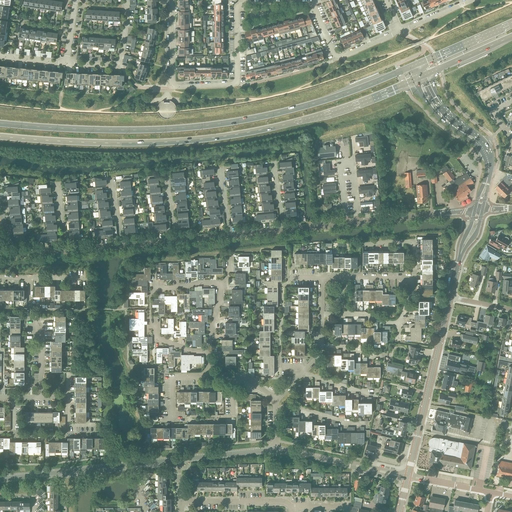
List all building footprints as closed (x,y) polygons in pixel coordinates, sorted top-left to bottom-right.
[(191,6),(191,0),(178,1),(178,4),(179,4),(179,7),(181,7),(181,10),(192,9),(192,6),(191,6)] [(428,10),(431,9),(427,0),(426,0),(422,2),(423,7),(424,7),(425,10),(428,9),(428,10)] [(427,0),(431,9),(434,7),(434,6),(436,5),(433,0),(427,0)] [(375,4),(373,1),(362,6),(364,11),(374,7),(373,4),(375,4)] [(62,3),(57,2),(55,11),(61,11),(62,7),(63,7),(64,3),(62,3)] [(409,9),(411,8),(409,3),(399,8),(400,10),(399,10),(400,13),(409,9)] [(1,6),(0,10),(0,11),(8,13),(9,7),(9,5),(5,4),(5,7),(1,6)] [(330,11),(331,12),(339,9),(337,4),(329,7),(329,9),(330,11)] [(155,9),(155,5),(148,5),(148,14),(157,14),(157,9),(155,9)] [(375,9),(374,7),(364,11),(366,16),(378,11),(376,8),(375,9)] [(178,15),(178,19),(191,19),(191,13),(192,13),(192,9),(181,10),(181,13),(179,13),(179,15),(178,15)] [(332,16),(333,17),(341,14),(339,9),(331,12),(331,13),(331,14),(332,16)] [(409,9),(400,13),(401,16),(403,15),(404,20),(408,19),(413,17),(409,9)] [(84,19),(92,20),(92,11),(87,10),(86,15),(84,15),(84,19)] [(379,14),(378,11),(366,16),(369,21),(379,16),(378,14),(379,14)] [(121,13),(114,12),(113,21),(119,21),(119,17),(121,17),(121,13)] [(157,14),(148,14),(148,23),(156,23),(156,20),(157,20),(157,14)] [(335,21),(335,22),(343,19),(341,14),(333,17),(334,19),(333,19),(334,21),(335,21)] [(307,16),(302,17),(305,25),(310,24),(312,32),(307,34),(308,38),(317,36),(308,16),(307,16)] [(380,18),(379,16),(369,21),(371,26),(382,21),(381,18),(380,18)] [(292,20),(294,28),(295,31),(300,29),(300,27),(297,18),(292,20)] [(191,28),(191,19),(178,19),(178,22),(179,22),(179,25),(181,25),(181,28),(191,28)] [(345,22),(343,19),(335,22),(336,23),(335,23),(336,26),(337,26),(337,27),(345,24),(344,22),(345,22)] [(287,21),(289,30),(290,32),(295,31),(294,28),(292,20),(287,21)] [(281,23),(284,31),(284,33),(290,32),(289,30),(287,21),(281,23)] [(382,21),(371,26),(369,27),(370,30),(374,28),(376,33),(381,31),(384,28),(382,24),(383,24),(382,21)] [(281,23),(276,24),(279,33),(279,35),(284,33),(284,31),(281,23)] [(148,28),(147,33),(156,35),(157,30),(153,29),(153,27),(149,26),(148,28)] [(178,33),(178,37),(191,37),(191,28),(181,28),(181,30),(179,31),(179,33),(178,33)] [(255,30),(258,41),(264,39),(263,37),(261,28),(255,30)] [(360,29),(355,32),(355,33),(359,40),(360,40),(360,41),(362,40),(362,39),(364,38),(360,29)] [(253,40),(252,40),(253,42),(258,41),(255,30),(250,31),(253,40)] [(352,30),(349,32),(350,34),(350,35),(354,43),(355,42),(355,43),(358,42),(358,41),(359,40),(355,33),(355,32),(354,31),(353,31),(352,30)] [(252,40),(253,40),(250,31),(247,32),(247,33),(246,33),(245,33),(246,55),(256,52),(255,48),(249,49),(248,44),(247,41),(252,40)] [(51,42),(56,43),(57,38),(58,38),(59,34),(52,33),(51,42)] [(144,40),(144,42),(153,44),(154,40),(155,41),(156,35),(147,33),(146,41),(144,40)] [(346,46),(349,45),(345,37),(344,34),(339,36),(339,39),(341,43),(342,43),(344,48),(346,47),(346,46)] [(352,43),(354,43),(350,35),(350,34),(345,37),(349,45),(350,44),(350,45),(352,44),(352,43)] [(181,43),(181,46),(188,46),(188,43),(191,43),(191,37),(178,37),(178,40),(179,40),(179,43),(181,43)] [(145,44),(143,51),(152,54),(153,54),(154,50),(153,50),(153,48),(152,48),(153,44),(144,42),(143,44),(145,44)] [(188,46),(181,46),(181,48),(179,49),(179,51),(178,51),(178,55),(191,55),(191,48),(188,48),(188,46)] [(315,51),(318,61),(321,60),(321,61),(324,60),(322,55),(323,55),(321,49),(315,51)] [(143,51),(141,60),(145,62),(148,63),(149,59),(150,59),(152,54),(143,51)] [(317,62),(318,61),(315,51),(310,52),(313,63),(314,63),(315,63),(317,62)] [(312,63),(313,63),(310,52),(305,54),(305,56),(308,65),(310,64),(310,65),(312,64),(312,63)] [(296,68),(298,68),(295,59),(295,57),(289,58),(292,69),(294,69),(296,69),(296,68)] [(291,69),(292,69),(289,58),(284,60),(287,71),(289,70),(289,71),(291,70),(291,69)] [(138,59),(137,61),(140,62),(138,69),(146,72),(148,72),(149,68),(148,68),(148,67),(144,65),(145,62),(141,60),(138,59)] [(286,71),(287,71),(284,60),(279,61),(282,72),(283,72),(286,72),(286,71)] [(282,72),(279,61),(274,62),(274,64),(275,65),(277,73),(278,73),(281,73),(281,72),(282,72)] [(135,76),(135,78),(143,81),(145,76),(146,76),(148,72),(146,72),(138,69),(135,76)] [(248,71),(249,74),(245,75),(246,79),(250,78),(250,80),(253,79),(252,79),(255,78),(254,69),(253,69),(250,69),(250,71),(248,71)] [(58,72),(55,72),(54,83),(60,83),(60,78),(62,78),(63,73),(58,72)] [(68,86),(68,84),(71,84),(73,84),(74,73),(71,73),(66,73),(66,78),(65,78),(64,86),(68,86)] [(507,78),(502,80),(506,88),(511,86),(507,78)] [(502,80),(497,82),(501,90),(506,88),(502,80)] [(497,82),(493,84),(497,93),(501,90),(497,82)] [(493,84),(488,87),(492,95),(497,93),(493,84)] [(488,97),(492,95),(488,87),(483,89),(488,97)] [(480,95),(483,100),(488,97),(483,89),(478,92),(475,94),(477,97),(480,95)] [(165,103),(164,103),(163,101),(164,101),(163,101),(162,101),(161,102),(160,103),(159,104),(158,105),(158,106),(158,107),(157,107),(157,108),(157,109),(157,110),(157,111),(158,112),(158,113),(159,114),(159,115),(160,116),(161,117),(162,117),(162,118),(163,118),(164,118),(165,119),(166,119),(167,119),(168,119),(169,119),(170,118),(171,118),(172,117),(173,117),(173,116),(174,115),(175,114),(175,113),(176,112),(176,111),(176,110),(176,109),(176,108),(176,107),(176,106),(175,106),(175,105),(174,104),(174,103),(173,103),(173,102),(172,102),(171,101),(170,101),(169,103),(168,103),(167,102),(166,102),(165,103)] [(369,137),(356,137),(357,142),(364,142),(365,148),(370,147),(369,141),(369,137)] [(319,158),(336,155),(336,143),(318,146),(319,158)] [(368,161),(371,161),(371,154),(355,155),(356,162),(363,161),(363,165),(368,165),(368,161)] [(287,171),(294,171),(292,157),(285,160),(286,162),(280,163),(280,167),(281,167),(282,169),(286,168),(287,171)] [(329,162),(323,163),(324,173),(335,173),(336,169),(330,169),(329,162)] [(228,177),(233,177),(240,176),(239,167),(238,167),(238,164),(230,165),(231,171),(226,171),(227,175),(228,175),(228,177)] [(260,165),(253,165),(254,169),(256,169),(256,174),(262,174),(266,174),(266,172),(267,172),(267,167),(265,167),(261,168),(260,165)] [(446,166),(440,169),(441,170),(447,179),(453,187),(450,190),(451,191),(451,192),(458,201),(459,200),(460,203),(468,197),(466,195),(471,191),(468,188),(474,183),(470,178),(466,172),(454,181),(453,179),(454,178),(453,175),(447,167),(446,166)] [(174,183),(189,181),(189,178),(184,178),(183,173),(185,172),(185,168),(178,171),(178,173),(172,173),(173,177),(174,183)] [(203,170),(200,171),(201,177),(201,180),(208,179),(208,176),(213,176),(213,173),(214,173),(213,169),(203,170)] [(370,175),(372,175),(371,169),(357,170),(358,177),(363,177),(364,181),(370,180),(370,175)] [(287,175),(282,175),(283,181),(288,181),(292,180),(294,180),(294,171),(287,171),(287,175)] [(501,182),(495,188),(499,192),(511,178),(511,174),(508,173),(500,181),(501,182)] [(264,183),(268,183),(267,177),(262,177),(262,174),(256,174),(255,174),(256,184),(257,184),(264,183)] [(155,185),(158,184),(158,178),(153,179),(153,175),(146,176),(147,186),(148,185),(155,185)] [(239,186),(239,185),(238,180),(240,180),(240,176),(233,177),(233,180),(228,180),(229,187),(234,186),(239,186)] [(94,187),(94,191),(101,190),(101,187),(105,186),(105,184),(106,184),(106,180),(100,181),(100,179),(93,177),(93,182),(95,181),(96,187),(94,187)] [(125,187),(132,187),(131,177),(124,178),(125,181),(120,182),(121,188),(125,188),(125,187)] [(499,193),(498,194),(500,197),(502,195),(505,198),(505,197),(511,192),(507,188),(511,183),(511,178),(499,192),(499,193)] [(71,192),(78,192),(78,189),(76,189),(76,183),(78,183),(77,179),(70,181),(71,181),(71,183),(65,183),(65,188),(66,187),(66,190),(71,189),(71,192)] [(208,179),(201,180),(202,183),(204,183),(204,189),(210,188),(210,189),(214,188),(213,182),(209,182),(208,179)] [(288,181),(288,184),(283,184),(284,191),(288,190),(295,189),(294,180),(292,180),(288,181)] [(180,191),(187,191),(186,185),(189,185),(189,181),(174,183),(174,186),(175,186),(175,192),(180,192),(180,191)] [(24,192),(19,192),(19,182),(12,185),(12,187),(6,187),(6,191),(8,191),(8,193),(12,193),(13,196),(23,196),(25,196),(24,192)] [(264,183),(257,184),(258,193),(259,193),(266,192),(270,192),(269,186),(264,186),(264,183)] [(323,185),(324,193),(336,192),(336,184),(323,185)] [(47,185),(38,185),(38,189),(39,194),(40,194),(47,194),(51,194),(50,188),(47,188),(47,185)] [(148,185),(148,189),(150,189),(151,194),(157,194),(160,194),(160,187),(155,188),(155,185),(148,185)] [(241,185),(239,185),(239,186),(234,186),(234,189),(229,190),(230,196),(235,195),(242,195),(241,185)] [(426,185),(416,185),(417,197),(417,203),(427,203),(426,197),(427,197),(426,185)] [(372,193),(374,193),(374,186),(359,188),(359,194),(368,194),(368,198),(372,198),(372,193)] [(126,191),(121,191),(122,197),(126,197),(133,196),(132,187),(125,187),(125,188),(126,191)] [(212,197),(212,198),(216,197),(215,191),(211,192),(210,189),(210,188),(204,189),(203,189),(204,198),(205,198),(212,197)] [(288,190),(289,193),(284,194),(285,200),(289,199),(296,199),(295,189),(288,190)] [(101,193),(101,190),(94,191),(95,200),(96,200),(103,199),(107,199),(106,193),(101,193)] [(187,194),(187,191),(180,191),(180,192),(180,195),(176,195),(176,201),(181,201),(186,200),(185,194),(187,194)] [(78,196),(78,192),(71,192),(72,196),(67,196),(67,202),(72,202),(77,201),(76,196),(78,196)] [(260,202),(261,202),(268,201),(268,202),(272,201),(271,195),(266,195),(266,192),(259,193),(260,202)] [(48,203),(52,203),(52,197),(47,197),(47,194),(40,194),(40,204),(41,204),(48,203)] [(158,203),(162,203),(162,197),(157,197),(157,194),(151,194),(150,194),(151,204),(152,204),(151,204),(158,203)] [(340,211),(340,194),(323,196),(325,212),(340,211)] [(231,205),(236,205),(241,204),(240,198),(242,198),(242,195),(235,195),(235,199),(230,199),(231,205)] [(20,205),(20,199),(24,199),(23,196),(13,196),(13,199),(8,200),(9,206),(14,206),(14,205),(20,205)] [(134,205),(133,196),(126,197),(127,200),(122,200),(123,207),(127,206),(134,205)] [(205,198),(206,208),(207,208),(207,207),(214,207),(218,206),(217,200),(213,201),(212,198),(212,197),(205,198)] [(96,209),(98,209),(99,209),(105,208),(108,208),(108,202),(103,202),(103,199),(96,200),(96,203),(95,203),(96,209)] [(297,208),(296,199),(289,199),(290,202),(285,203),(286,209),(290,209),(290,208),(297,208)] [(177,211),(182,210),(187,209),(186,204),(188,203),(188,200),(186,200),(181,201),(181,204),(177,204),(177,211)] [(72,202),(72,205),(67,205),(68,211),(73,211),(79,210),(79,201),(77,201),(72,202)] [(261,202),(262,211),(264,211),(273,210),(274,210),(273,204),(268,205),(268,202),(268,201),(261,202)] [(50,212),(50,213),(54,212),(53,206),(49,206),(48,203),(41,204),(42,212),(42,213),(43,213),(50,212)] [(151,204),(152,204),(152,207),(154,207),(154,213),(160,212),(164,212),(163,206),(159,206),(158,203),(151,204)] [(243,204),(241,204),(236,205),(236,208),(231,208),(232,214),(237,214),(243,213),(243,204)] [(10,215),(16,215),(22,214),(21,205),(20,205),(14,205),(14,206),(14,209),(10,209),(10,215)] [(128,215),(135,215),(134,205),(127,206),(128,209),(123,210),(123,216),(128,215)] [(207,207),(207,208),(208,211),(210,211),(210,216),(219,215),(219,216),(220,216),(219,209),(214,210),(214,207),(207,207)] [(105,208),(99,209),(98,209),(99,218),(100,218),(107,217),(107,218),(110,217),(110,211),(105,211),(105,208)] [(296,211),(298,211),(297,208),(290,208),(290,209),(291,212),(286,212),(287,218),(296,217),(296,211)] [(183,219),(190,218),(189,209),(187,209),(182,210),(182,213),(178,214),(178,220),(183,219)] [(73,220),(80,220),(79,210),(73,211),(73,214),(68,214),(68,221),(73,220)] [(264,211),(265,222),(271,221),(271,220),(274,220),(273,210),(264,211)] [(262,211),(255,212),(256,222),(259,221),(259,222),(265,222),(264,211),(262,211)] [(43,213),(43,216),(45,216),(46,222),(52,222),(55,222),(55,215),(50,216),(50,213),(50,212),(43,213)] [(154,213),(153,213),(154,222),(157,222),(165,221),(166,221),(165,215),(161,215),(160,212),(154,213)] [(237,214),(237,217),(232,217),(233,224),(242,223),(242,217),(244,217),(243,213),(237,214)] [(11,218),(11,219),(10,219),(10,224),(12,223),(12,224),(17,224),(21,224),(23,223),(23,214),(22,214),(16,215),(16,218),(11,218)] [(129,224),(134,224),(133,218),(135,218),(135,215),(128,215),(128,218),(124,219),(124,225),(129,225),(129,224)] [(210,216),(211,227),(217,226),(220,225),(219,221),(224,221),(224,215),(220,216),(219,216),(219,215),(210,216)] [(210,216),(202,217),(203,227),(205,227),(206,228),(211,227),(210,216)] [(112,226),(112,220),(107,221),(107,218),(107,217),(100,218),(100,222),(102,221),(103,227),(111,226),(112,226)] [(183,219),(183,222),(178,223),(179,229),(189,228),(188,222),(190,222),(190,218),(183,219)] [(79,229),(81,229),(80,223),(80,220),(73,220),(73,223),(69,224),(69,230),(74,230),(74,229),(79,229)] [(157,222),(158,232),(163,232),(163,231),(166,231),(165,221),(157,222)] [(46,222),(45,222),(45,231),(47,231),(56,231),(57,231),(56,225),(52,225),(52,222),(46,222)] [(143,228),(148,227),(149,232),(152,232),(152,233),(158,232),(157,222),(154,222),(143,223),(143,228)] [(13,234),(19,233),(23,233),(23,227),(25,227),(24,223),(23,223),(21,224),(17,224),(18,227),(13,227),(13,234)] [(134,228),(136,227),(136,224),(134,224),(129,224),(129,225),(129,228),(125,228),(125,234),(135,233),(134,228)] [(112,236),(112,230),(117,230),(116,226),(112,226),(111,226),(103,227),(104,238),(110,237),(110,236),(112,236)] [(98,238),(104,238),(103,227),(94,228),(95,238),(98,237),(98,238)] [(79,233),(81,233),(81,229),(79,229),(74,229),(74,230),(74,233),(69,233),(70,239),(79,239),(79,233)] [(45,231),(39,232),(39,241),(42,241),(42,242),(48,242),(47,231),(45,231)] [(47,231),(48,242),(54,241),(57,240),(56,231),(47,231)] [(26,233),(23,233),(19,233),(19,236),(15,237),(15,243),(25,242),(24,236),(26,236),(26,233)] [(499,246),(500,246),(505,248),(509,241),(508,240),(508,239),(508,238),(506,237),(505,237),(504,238),(499,235),(496,240),(492,238),(489,243),(499,249),(499,248),(497,248),(499,246)] [(497,258),(499,255),(494,252),(496,250),(497,250),(488,245),(479,257),(482,260),(484,257),(488,259),(490,256),(497,259),(497,258)] [(248,257),(249,257),(249,254),(242,254),(242,257),(238,257),(238,262),(248,262),(248,257)] [(197,271),(197,268),(196,268),(194,270),(194,271),(191,271),(191,265),(197,265),(197,260),(194,260),(194,259),(193,259),(192,259),(192,260),(190,260),(190,262),(185,262),(185,264),(185,265),(185,274),(185,277),(197,277),(197,275),(197,271)] [(197,275),(210,275),(210,268),(204,268),(203,259),(197,259),(197,260),(197,265),(197,268),(197,271),(197,275)] [(210,268),(210,275),(222,275),(222,268),(216,268),(216,259),(210,259),(210,268)] [(242,270),(249,270),(249,267),(250,267),(250,262),(248,262),(238,262),(238,268),(242,268),(242,270)] [(160,280),(173,280),(173,274),(166,274),(166,265),(160,265),(160,263),(156,263),(156,268),(160,268),(160,273),(156,273),(156,279),(160,279),(160,280)] [(173,264),(173,274),(173,280),(185,280),(185,277),(185,274),(179,274),(179,264),(173,264)] [(135,274),(135,280),(147,280),(150,280),(150,268),(144,268),(144,274),(135,274)] [(249,273),(249,270),(242,270),(242,273),(235,273),(235,280),(245,279),(245,273),(249,273)] [(473,274),(471,278),(470,277),(469,281),(471,281),(469,285),(477,288),(478,284),(479,284),(481,276),(473,274)] [(511,274),(503,274),(503,278),(505,278),(504,280),(503,280),(502,293),(511,294),(511,282),(511,280),(510,280),(510,279),(511,279),(511,274)] [(488,281),(486,291),(494,292),(495,288),(496,288),(496,287),(497,282),(497,280),(495,280),(495,279),(489,278),(488,281)] [(147,293),(147,280),(135,280),(132,280),(132,286),(141,286),(141,293),(144,293),(147,293)] [(231,290),(231,295),(242,295),(242,290),(246,290),(246,287),(239,287),(239,290),(231,290)] [(212,308),(212,304),(214,304),(214,289),(202,289),(202,291),(202,295),(208,295),(208,304),(208,308),(212,308)] [(202,306),(202,295),(202,291),(189,291),(189,294),(189,297),(196,297),(196,306),(196,307),(202,307),(202,306)] [(144,305),(144,293),(141,293),(129,293),(129,299),(138,299),(138,305),(144,305)] [(177,294),(177,296),(177,300),(183,300),(183,309),(189,309),(189,297),(189,294),(177,294)] [(235,303),(243,303),(243,301),(242,301),(242,295),(231,295),(231,301),(235,301),(235,303)] [(164,296),(164,299),(164,303),(171,303),(171,312),(177,312),(177,300),(177,296),(164,296)] [(165,314),(164,303),(164,299),(152,299),(152,305),(158,305),(158,314),(165,314)] [(243,307),(243,303),(235,303),(235,307),(228,307),(228,312),(238,312),(238,307),(243,307)] [(201,315),(201,322),(204,322),(207,322),(207,309),(192,309),(192,313),(191,313),(187,314),(187,317),(192,317),(192,315),(201,315)] [(137,312),(138,312),(138,319),(129,319),(129,325),(144,325),(147,325),(147,321),(144,321),(144,312),(144,310),(137,310),(137,312)] [(228,312),(228,317),(232,317),(232,320),(239,320),(239,317),(238,317),(238,312),(228,312)] [(477,323),(475,330),(479,331),(480,328),(487,329),(487,326),(491,327),(492,324),(491,324),(493,316),(485,315),(484,322),(477,321),(477,323)] [(458,316),(456,323),(464,325),(464,324),(471,325),(470,331),(475,332),(477,323),(470,322),(471,318),(461,316),(460,316),(460,317),(458,316)] [(161,334),(174,334),(173,331),(174,331),(174,319),(168,318),(168,328),(161,328),(161,334)] [(505,319),(499,318),(499,321),(498,321),(497,324),(504,326),(505,319)] [(225,329),(235,329),(235,323),(239,323),(239,320),(232,320),(232,323),(225,323),(225,329)] [(180,331),(174,331),(173,331),(174,334),(174,337),(186,337),(186,334),(186,333),(186,330),(186,322),(180,322),(180,331)] [(198,328),(198,334),(201,334),(204,334),(204,322),(201,322),(189,322),(189,328),(198,328)] [(144,337),(144,325),(129,325),(129,331),(138,331),(138,337),(144,337)] [(229,337),(236,337),(236,334),(235,334),(235,329),(225,329),(225,334),(229,334),(229,337)] [(186,337),(186,340),(195,340),(195,347),(201,347),(201,334),(198,334),(186,334),(186,337)] [(451,342),(451,345),(451,346),(459,348),(460,344),(465,345),(466,342),(476,344),(478,338),(463,335),(461,340),(460,340),(456,339),(456,340),(453,339),(452,342),(451,342)] [(147,337),(144,337),(138,337),(132,337),(129,337),(129,350),(132,350),(132,349),(132,343),(141,343),(141,349),(141,350),(147,350),(147,337)] [(236,337),(229,337),(229,340),(222,340),(222,345),(232,345),(232,340),(236,340),(236,337)] [(232,350),(232,345),(222,345),(222,351),(229,351),(229,354),(236,354),(236,350),(232,350)] [(418,363),(420,357),(418,357),(418,355),(417,355),(419,348),(411,347),(410,353),(409,353),(408,357),(410,357),(408,363),(415,365),(416,362),(418,363)] [(156,348),(156,363),(162,363),(162,354),(168,354),(168,352),(169,352),(168,348),(156,348)] [(147,362),(147,350),(141,350),(141,349),(132,349),(132,350),(132,355),(141,355),(141,364),(146,364),(146,362),(147,362)] [(168,354),(168,366),(168,369),(166,369),(166,371),(168,371),(168,372),(173,372),(173,368),(173,367),(175,367),(175,358),(181,358),(181,355),(181,352),(169,352),(168,352),(168,354)] [(229,354),(229,356),(225,356),(225,362),(235,362),(235,356),(243,356),(243,354),(236,354),(229,354)] [(446,364),(446,365),(447,365),(446,368),(457,371),(458,369),(474,373),(476,367),(459,364),(461,357),(451,355),(448,354),(446,364)] [(181,358),(181,371),(189,370),(192,370),(192,368),(195,368),(195,364),(201,364),(201,356),(199,356),(196,356),(193,356),(193,355),(187,355),(187,356),(185,356),(185,355),(181,355),(181,358)] [(225,362),(225,367),(229,367),(229,370),(237,370),(237,367),(236,367),(235,362),(225,362)] [(392,364),(388,363),(386,370),(393,372),(393,374),(400,376),(401,374),(405,375),(403,381),(409,383),(409,382),(414,383),(414,382),(415,382),(415,380),(415,379),(416,375),(413,374),(414,373),(413,373),(409,372),(409,373),(408,373),(401,371),(403,366),(402,366),(392,364)] [(445,374),(443,381),(457,384),(458,381),(453,380),(454,376),(445,374)] [(457,384),(443,381),(442,388),(448,389),(449,386),(452,386),(456,387),(457,384)] [(303,388),(306,388),(306,398),(313,398),(312,388),(309,388),(309,382),(303,382),(303,388)] [(505,387),(504,390),(511,391),(511,385),(505,384),(503,383),(502,385),(503,386),(505,387)] [(410,399),(412,392),(406,391),(407,387),(399,385),(398,388),(402,389),(400,396),(403,397),(403,398),(406,399),(406,398),(410,399)] [(450,399),(455,400),(456,394),(449,392),(448,395),(440,394),(438,402),(449,405),(450,399)] [(409,404),(391,400),(389,408),(407,413),(409,404)] [(158,405),(148,405),(148,412),(149,412),(149,420),(155,420),(155,416),(155,412),(158,412),(158,405)] [(436,410),(434,420),(447,422),(447,424),(446,426),(463,430),(463,434),(468,435),(469,432),(472,418),(466,417),(436,410)] [(407,423),(398,421),(397,427),(406,429),(407,423)] [(225,434),(231,434),(231,435),(230,435),(230,438),(231,438),(231,439),(233,439),(233,438),(235,438),(235,431),(236,431),(236,429),(235,429),(235,428),(233,428),(233,429),(232,429),(231,424),(225,424),(225,434)] [(444,435),(446,426),(445,426),(443,426),(443,427),(434,425),(433,425),(431,432),(444,435)] [(404,436),(406,429),(397,427),(397,428),(394,427),(393,430),(394,430),(393,433),(404,436)] [(151,438),(157,438),(157,428),(150,428),(150,430),(145,430),(145,434),(147,434),(147,437),(150,437),(151,438)] [(249,441),(254,440),(254,438),(261,438),(261,431),(250,431),(251,438),(249,438),(249,441)] [(378,435),(376,442),(367,440),(365,450),(375,452),(376,448),(379,449),(393,452),(393,453),(400,454),(402,452),(401,450),(401,449),(403,448),(402,446),(402,443),(396,441),(396,440),(391,439),(391,438),(381,436),(378,435)] [(105,439),(105,438),(98,438),(98,449),(105,449),(105,444),(107,444),(107,439),(105,439)] [(456,442),(448,440),(435,438),(434,438),(433,438),(432,438),(431,439),(430,439),(430,440),(429,441),(429,442),(429,443),(429,444),(429,445),(430,445),(430,446),(431,447),(432,447),(433,447),(433,448),(430,447),(429,451),(431,451),(429,463),(439,465),(440,463),(470,469),(474,446),(475,446),(476,445),(458,442),(458,443),(456,443),(456,442)] [(40,442),(34,442),(34,453),(40,453),(40,448),(42,448),(42,445),(40,445),(40,442)] [(55,453),(55,442),(49,442),(49,444),(46,444),(46,456),(49,456),(49,453),(55,453)] [(511,463),(499,461),(496,475),(505,477),(506,476),(511,476),(511,463)] [(193,491),(199,491),(199,482),(196,482),(196,479),(191,479),(191,484),(193,484),(193,491)] [(50,486),(50,492),(58,492),(58,488),(59,488),(59,484),(54,484),(54,486),(50,486)] [(343,487),(341,487),(341,496),(346,496),(346,494),(349,494),(349,484),(343,484),(343,487)] [(381,486),(379,493),(387,495),(388,495),(389,492),(388,492),(389,488),(381,486)] [(387,495),(379,493),(375,493),(373,502),(377,503),(377,501),(385,503),(386,499),(387,499),(388,496),(387,496),(387,495)] [(425,497),(416,495),(414,504),(422,506),(425,497)] [(431,496),(429,506),(443,509),(445,499),(431,496)] [(449,505),(447,511),(476,511),(478,505),(477,504),(477,503),(473,503),(473,504),(455,500),(454,502),(453,506),(449,505)]
